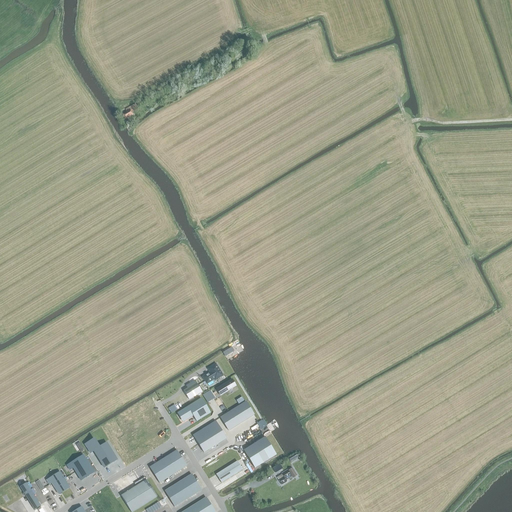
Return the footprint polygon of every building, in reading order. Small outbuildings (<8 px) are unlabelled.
[(127,106),(122,109),(125,115),(136,109),(136,110),(147,105),(144,99),(133,105),(127,106)] [(225,357),(234,351),(231,348),(223,353),(225,357)] [(215,365),(208,369),(210,373),(203,377),(205,381),(207,383),(214,379),(215,380),(222,375),(215,365)] [(233,380),(216,389),(218,392),(219,394),(220,395),(220,396),(228,391),(231,389),(234,388),(236,387),(236,386),(236,387),(232,381),(233,380)] [(196,383),(183,391),(189,400),(202,392),(196,383)] [(201,399),(179,413),(184,421),(193,416),(194,417),(196,421),(197,421),(210,413),(201,399)] [(246,402),(220,418),(228,431),(254,415),(246,402)] [(215,422),(193,436),(204,453),(226,439),(215,422)] [(121,423),(108,432),(111,436),(113,435),(126,456),(137,449),(121,423)] [(243,451),(254,468),(275,454),(265,437),(243,451)] [(94,439),(84,445),(90,453),(93,451),(104,468),(117,460),(106,443),(99,447),(94,439)] [(80,443),(76,445),(81,453),(85,450),(80,443)] [(177,461),(181,458),(176,451),(168,456),(172,464),(177,461)] [(231,452),(210,466),(216,475),(221,483),(242,470),(237,461),(231,452)] [(73,468),(81,481),(94,472),(83,455),(67,465),(70,470),(73,468)] [(177,472),(172,464),(168,456),(163,459),(173,475),(177,472)] [(177,461),(182,469),(186,466),(181,458),(177,461)] [(163,459),(159,462),(163,470),(168,477),(173,475),(163,459)] [(182,469),(177,461),(172,464),(177,472),(182,469)] [(154,475),(163,470),(159,462),(150,468),(154,475)] [(293,478),(297,476),(292,468),(288,471),(288,470),(281,474),(282,475),(277,478),(282,485),(287,482),(286,480),(292,476),(293,478)] [(154,475),(159,483),(168,477),(163,470),(154,475)] [(49,478),(46,480),(49,485),(52,483),(59,495),(62,499),(72,492),(70,488),(60,472),(54,475),(51,471),(47,474),(49,478)] [(174,507),(201,490),(192,474),(165,491),(174,507)] [(146,480),(121,496),(131,511),(133,511),(157,497),(146,480)] [(26,483),(27,484),(20,488),(20,487),(34,510),(34,509),(40,505),(41,506),(26,483)] [(123,511),(110,491),(95,501),(102,511),(123,511)] [(214,511),(206,498),(183,511),(214,511)]
